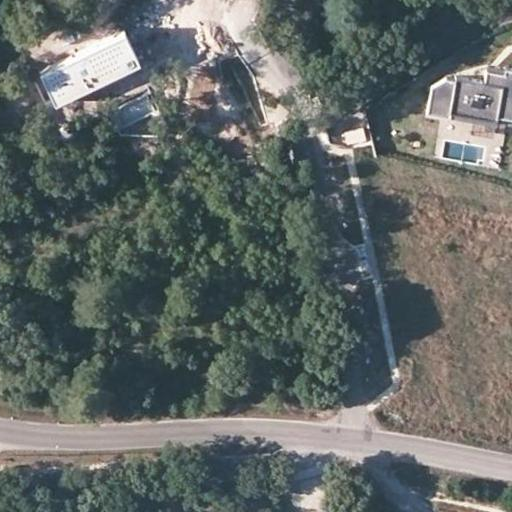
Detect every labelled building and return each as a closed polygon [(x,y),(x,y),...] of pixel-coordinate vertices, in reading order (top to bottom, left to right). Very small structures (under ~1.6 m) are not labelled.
[(122,33),(40,75),(55,105),(138,64),(131,51),(122,33)] [(486,65),(485,70),(504,73),(505,68),(486,65)] [(511,68),(505,68),(504,73),(485,70),(483,81),(455,77),(454,80),(446,78),(431,85),(426,114),(449,118),(450,113),(497,121),(498,117),(511,119),(511,68)] [(496,126),(497,121),(450,113),(449,118),(496,126)] [(366,140),(363,129),(345,133),(347,144),(366,140)]
